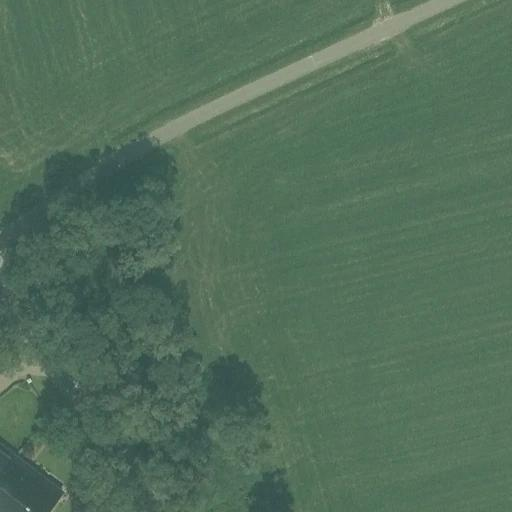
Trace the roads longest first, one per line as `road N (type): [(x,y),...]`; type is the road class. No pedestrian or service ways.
road 1 (unclassified): [(0,249),(75,187),(153,142),(460,0)]
road 2 (tertiary): [(158,511),(0,299)]
